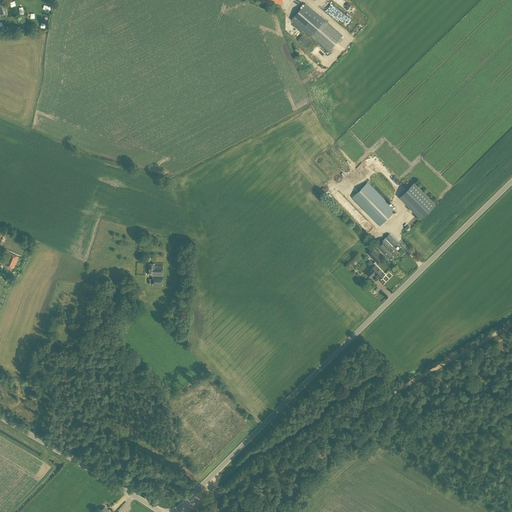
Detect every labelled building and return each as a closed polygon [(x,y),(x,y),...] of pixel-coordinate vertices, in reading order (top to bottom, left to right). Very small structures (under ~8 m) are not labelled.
[(305,3),(291,20),(328,52),(342,35),(305,3)] [(333,61),(319,49),(315,54),(329,66),(333,61)] [(380,226),(395,211),(367,182),(352,197),(380,226)] [(421,218),(435,204),(414,183),(400,197),(421,218)] [(347,209),(352,204),(340,192),(335,196),(347,209)] [(389,234),(377,246),(390,259),(398,251),(393,246),(397,242),(389,234)] [(376,263),(382,257),(373,249),(368,254),(376,263)] [(14,268),(18,257),(8,253),(7,256),(8,257),(5,264),(14,268)] [(162,286),(163,266),(155,265),(155,263),(149,263),(148,275),(153,275),(152,285),(162,286)] [(384,274),(379,268),(375,264),(370,269),(370,270),(366,273),(371,278),(374,273),(380,279),(382,276),(382,277),(384,275),(384,274)]
